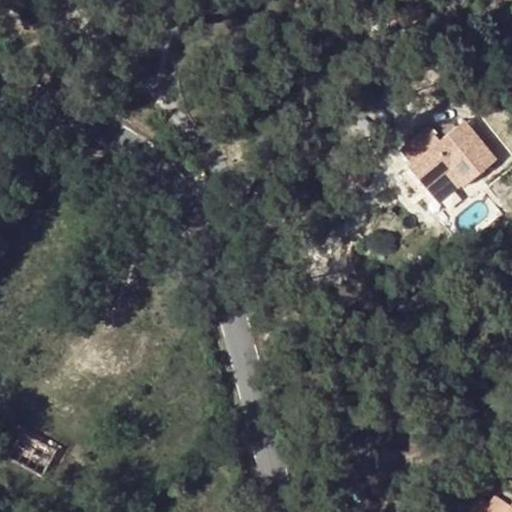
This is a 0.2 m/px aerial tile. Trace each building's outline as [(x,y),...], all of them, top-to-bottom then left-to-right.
[(471,147),(481,139),(467,122),(461,127),(470,137),(466,142),(471,147)] [(448,172),(461,188),(462,189),(498,161),(481,139),(471,147),(466,142),(470,137),(461,127),(440,143),(428,128),(400,150),(412,164),(409,167),(427,189),(448,172)] [(461,188),(448,172),(427,189),(439,205),(461,188)] [(58,453),(23,434),(9,459),(45,477),(58,453)] [(484,511),(493,501),(479,491),(464,511),(484,511)] [(511,511),(511,505),(497,495),(493,501),(485,511),(511,511)]
